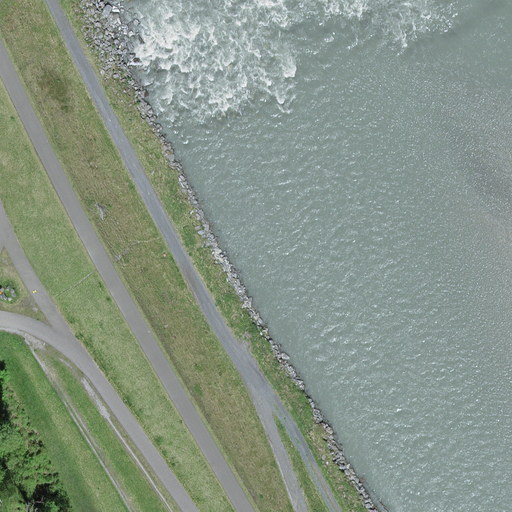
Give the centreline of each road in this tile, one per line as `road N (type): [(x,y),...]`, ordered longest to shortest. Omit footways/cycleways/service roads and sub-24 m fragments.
road 1 (track): [(303,511),(254,383),(49,0)]
road 2 (track): [(0,53),(71,208),(245,511)]
road 3 (track): [(0,318),(73,348),(189,511)]
road 4 (track): [(136,511),(11,319)]
road 5 (track): [(336,511),(254,383)]
road 6 (track): [(0,223),(73,348)]
